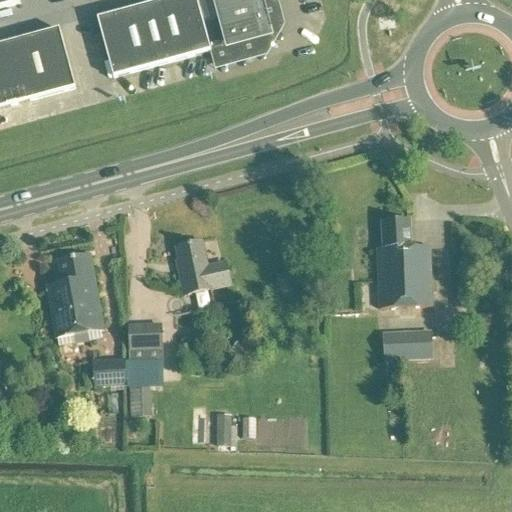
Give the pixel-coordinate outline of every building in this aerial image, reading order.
[(16,0),(0,0),(0,10),(18,5),(16,0)] [(255,42),(265,25),(258,0),(179,0),(98,22),(114,81),(211,54),(255,42)] [(0,48),(0,111),(75,91),(59,33),(0,48)] [(382,308),(433,306),(430,250),(413,250),(412,226),(385,227),(385,252),(380,252),(382,308)] [(224,262),(205,266),(200,245),(176,250),(179,264),(176,265),(184,298),(211,292),(211,291),(229,287),(224,262)] [(105,334),(90,258),(58,264),(62,287),(47,289),(57,343),(74,340),(75,348),(90,345),(89,337),(105,334)] [(511,332),(511,316),(478,318),(479,336),(495,335),(495,333),(511,332)] [(164,332),(130,332),(130,370),(164,370),(164,332)] [(431,334),(382,337),(384,366),(432,363),(431,334)] [(240,343),(230,357),(241,364),(251,350),(240,343)] [(125,362),(92,364),(93,392),(124,391),(124,390),(126,390),(125,377),(125,362)] [(149,389),(129,390),(131,421),(150,420),(149,389)] [(217,418),(217,449),(237,450),(237,429),(232,429),(232,418),(217,418)]
